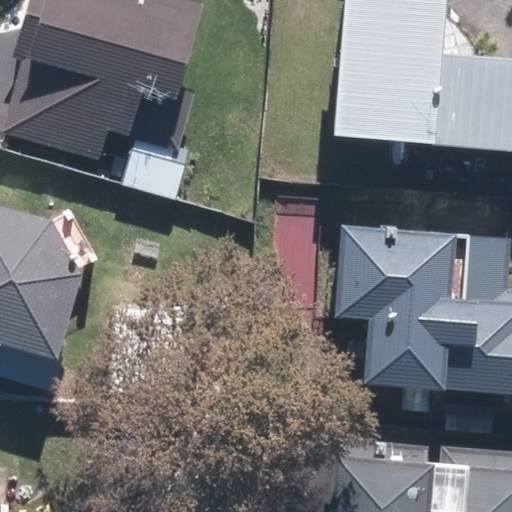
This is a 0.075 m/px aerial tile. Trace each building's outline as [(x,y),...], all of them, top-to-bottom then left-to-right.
[(22,60),(0,134),(94,161),(103,129),(171,148),(191,79),(173,75),(194,3),(183,0),(28,0),(12,57),(22,60)] [(399,0),(339,0),(326,135),(511,152),(511,61),(431,53),(436,4),(399,0)] [(0,344),(50,358),(74,272),(45,222),(0,208),(0,344)] [(366,317),(361,382),(501,392),(501,402),(511,402),(511,292),(496,292),(499,240),(341,229),(334,315),(366,317)] [(511,511),(511,456),(352,444),(346,511),(511,511)]
